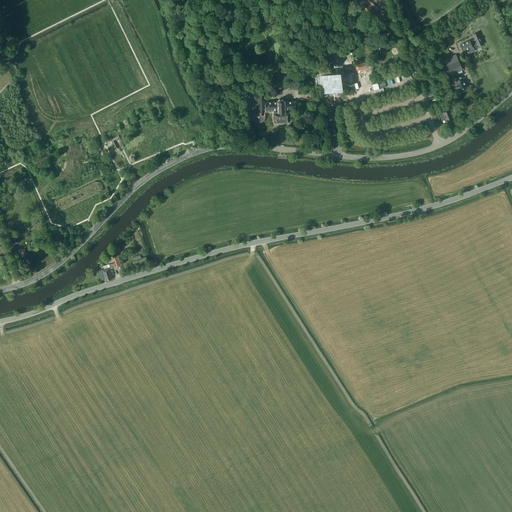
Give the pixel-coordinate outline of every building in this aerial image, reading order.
[(366,1),(360,8),(361,9),(357,13),(359,14),(363,10),(372,18),(378,12),(366,1)] [(332,50),(335,47),(358,20),(353,16),(328,46),(332,50)] [(470,41),(470,40),(460,45),(463,51),(473,47),(473,46),(477,44),(478,46),(483,44),(478,32),(473,34),(475,39),(470,41)] [(305,43),(299,36),(295,40),(301,47),(305,43)] [(332,51),(323,52),(323,54),(324,54),(325,64),(326,64),(327,69),(321,70),(321,69),(318,69),(319,72),(320,72),(320,76),(322,90),(340,88),(339,81),(347,80),(348,83),(353,83),(351,71),(357,70),(372,67),(371,61),(355,64),(356,66),(348,68),(336,59),(334,59),(335,64),(333,64),(332,51)] [(463,69),(456,54),(444,60),(451,74),(463,69)] [(466,87),(462,78),(454,82),(456,86),(458,85),(460,90),(466,87)] [(256,122),(257,122),(258,122),(261,122),(263,121),(265,119),(266,117),(266,112),(273,112),(274,122),(280,122),(280,124),(283,123),(283,122),(290,121),(290,111),(289,111),(289,109),(296,109),(296,107),(298,107),(298,102),(296,102),(296,101),(285,101),(283,99),(283,98),(282,99),(280,99),(279,99),(278,101),(277,101),(277,102),(265,102),(265,109),(262,109),(262,101),(263,100),(263,94),(262,92),(259,89),(257,88),(253,88),(251,89),(248,92),(247,95),(248,115),(251,114),(251,115),(252,116),(253,116),(253,118),(253,119),(254,119),(254,120),(256,122)] [(452,112),(450,109),(444,112),(442,109),(441,110),(439,114),(442,120),(446,119),(447,121),(453,118),(451,113),(452,112)] [(89,158),(100,152),(97,146),(86,152),(87,155),(82,158),(83,159),(87,157),(87,158),(88,157),(89,158)] [(57,216),(109,191),(102,176),(115,169),(112,164),(47,195),(57,216)] [(81,174),(83,177),(94,172),(92,167),(90,168),(91,169),(81,174)] [(132,231),(136,241),(142,239),(138,228),(132,231)] [(9,239),(11,244),(29,235),(27,230),(9,239)] [(19,255),(14,244),(10,246),(15,257),(19,255)] [(19,252),(22,259),(29,256),(25,248),(21,250),(22,251),(19,252)] [(113,256),(115,263),(116,266),(122,265),(119,255),(113,256)] [(147,261),(146,257),(141,258),(140,255),(134,257),(135,260),(132,261),(134,266),(147,261)] [(116,266),(115,263),(109,264),(110,267),(99,270),(102,280),(106,279),(106,280),(112,279),(111,277),(113,276),(111,269),(113,268),(116,267),(116,266)]
